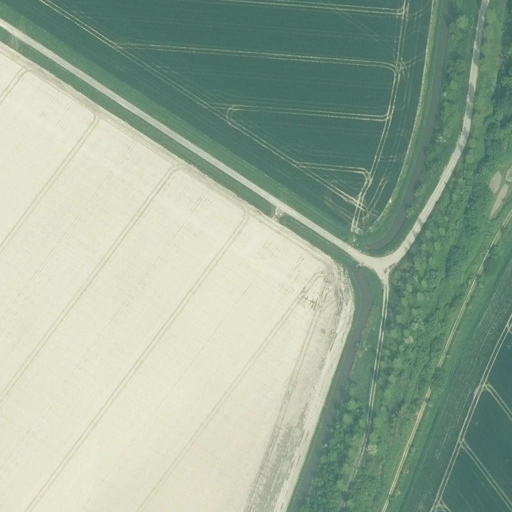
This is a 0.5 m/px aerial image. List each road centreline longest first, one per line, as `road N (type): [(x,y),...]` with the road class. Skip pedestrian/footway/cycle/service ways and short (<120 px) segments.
road 1 (unclassified): [(484,0),(465,132),(398,253),(380,263),(0,22)]
road 2 (track): [(339,511),(361,455),(383,317),(380,263)]
